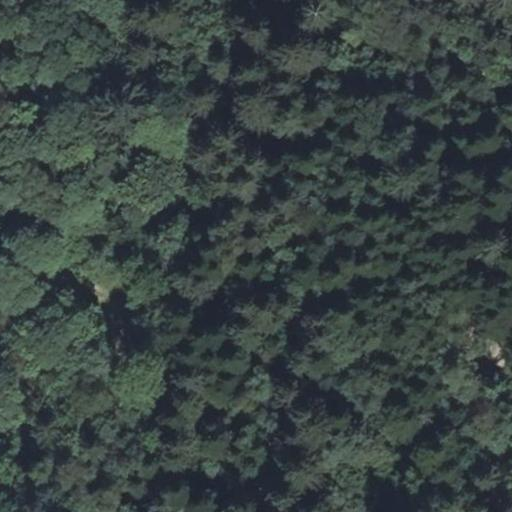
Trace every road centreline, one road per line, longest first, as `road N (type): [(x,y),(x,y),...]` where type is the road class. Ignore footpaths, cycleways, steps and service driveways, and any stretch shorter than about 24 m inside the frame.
road 1 (track): [(190,0),(178,91),(187,172),(160,275),(181,390),(152,511)]
road 2 (track): [(511,298),(379,511)]
road 3 (track): [(61,511),(34,395),(0,376)]
